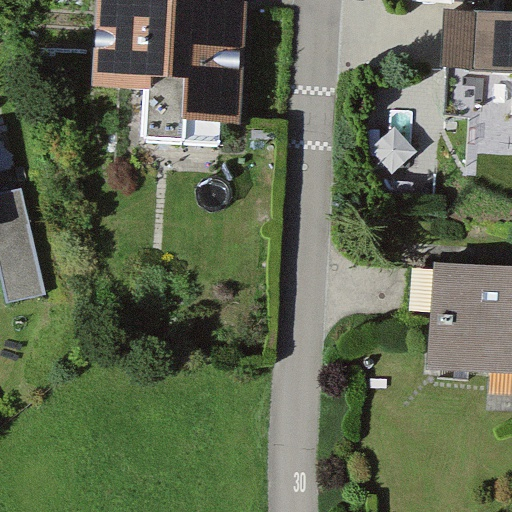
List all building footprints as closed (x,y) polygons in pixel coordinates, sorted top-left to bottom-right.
[(249,7),(126,0),(99,0),(94,92),(148,95),(145,145),(186,147),(187,126),(242,130),(249,7)] [(455,0),(455,12),(498,15),(498,0),(455,0)] [(455,12),(443,12),(440,75),(447,75),(445,119),(511,122),(511,15),(498,15),(455,12)] [(0,275),(8,310),(51,300),(24,192),(0,198),(0,275)] [(511,272),(436,267),(429,374),(511,379),(511,272)]
